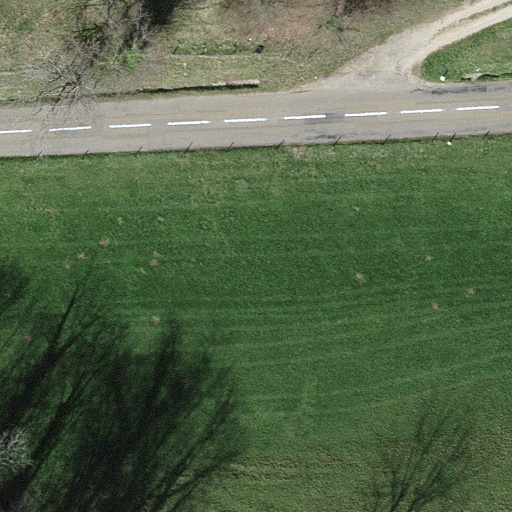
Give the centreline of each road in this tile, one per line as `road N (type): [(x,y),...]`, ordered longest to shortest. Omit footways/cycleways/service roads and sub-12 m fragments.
road 1 (tertiary): [(511,109),(0,129)]
road 2 (track): [(511,5),(404,50),(388,111)]
